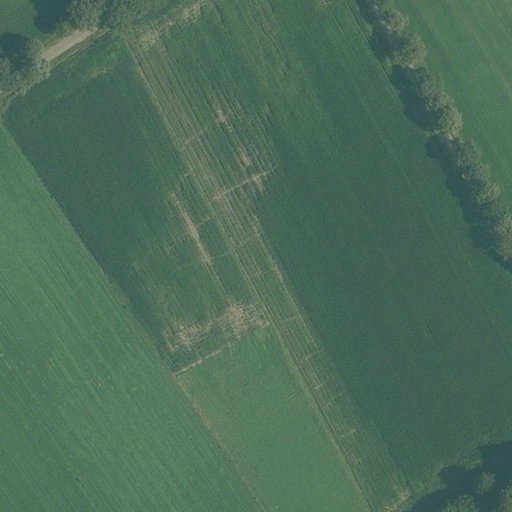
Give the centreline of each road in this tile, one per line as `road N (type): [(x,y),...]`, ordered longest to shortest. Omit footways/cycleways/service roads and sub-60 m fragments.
road 1 (unclassified): [(511,254),(371,0)]
road 2 (unclassified): [(0,88),(133,0)]
